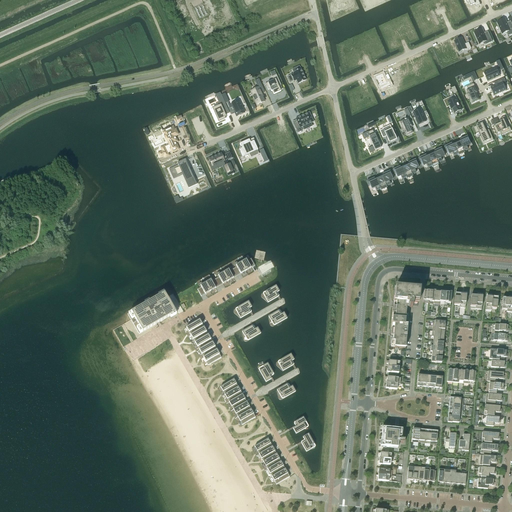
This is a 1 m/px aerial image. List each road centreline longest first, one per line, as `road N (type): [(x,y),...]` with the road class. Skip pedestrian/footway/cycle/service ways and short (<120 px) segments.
road 1 (residential): [(366,403),(384,272),(511,279)]
road 2 (residential): [(345,493),(304,486),(201,306)]
road 3 (unknown): [(0,65),(143,3),(177,74)]
road 4 (residential): [(511,7),(332,88)]
road 5 (residential): [(332,88),(193,150)]
road 6 (residential): [(491,111),(352,173)]
road 7 (tertiary): [(378,261),(363,284),(353,402)]
road 8 (tertiary): [(511,267),(378,261)]
